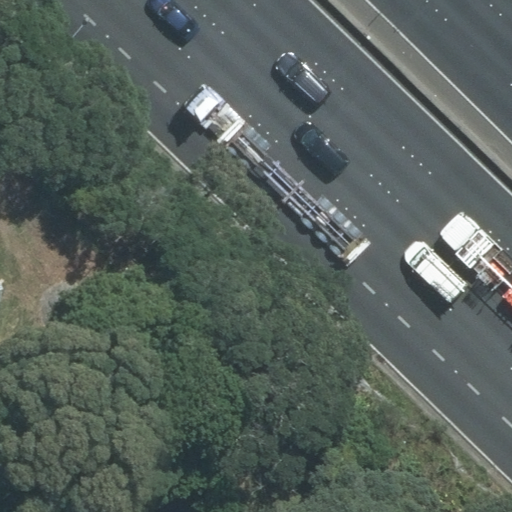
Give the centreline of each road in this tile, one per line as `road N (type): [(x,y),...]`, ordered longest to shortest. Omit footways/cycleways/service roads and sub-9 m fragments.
road 1 (motorway): [(511,251),(251,0)]
road 2 (motorway): [(422,0),(511,87)]
